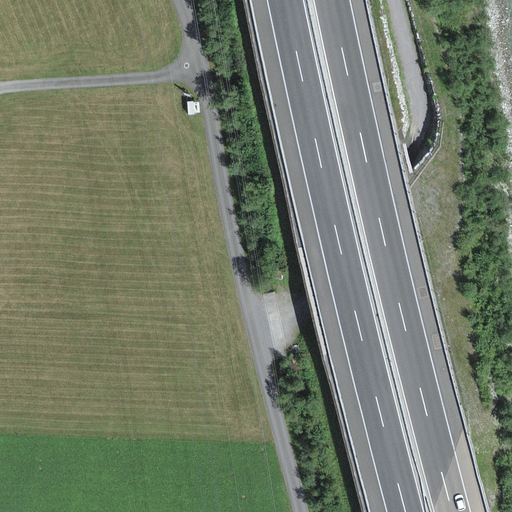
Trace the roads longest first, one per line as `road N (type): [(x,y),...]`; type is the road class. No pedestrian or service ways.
road 1 (unclassified): [(308,511),(176,0)]
road 2 (motorway): [(283,0),(406,511)]
road 3 (motorway): [(453,511),(333,0)]
